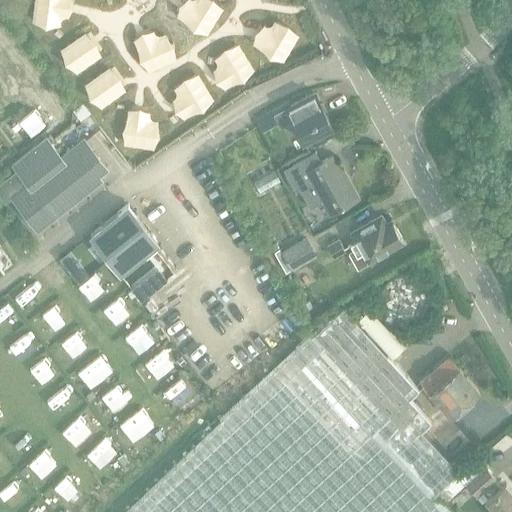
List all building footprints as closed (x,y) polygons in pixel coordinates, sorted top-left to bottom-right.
[(287,0),(150,0),(175,55),(198,44),(207,64),(242,48),(237,37),(248,32),(265,70),(310,50),(287,0)] [(0,84),(29,66),(21,54),(0,67),(0,84)] [(202,112),(222,99),(216,90),(196,103),(202,112)] [(44,91),(14,110),(21,121),(51,102),(44,91)] [(285,107),(273,114),(279,126),(291,120),(302,141),(330,126),(319,103),(317,104),(311,93),(284,106),(285,107)] [(127,146),(134,158),(159,145),(152,133),(127,146)] [(70,196),(105,168),(82,139),(60,156),(45,138),(12,164),(16,170),(0,182),(0,197),(4,202),(11,197),(33,225),(49,212),(53,216),(73,200),(70,196)] [(309,207),(321,201),(328,214),(355,200),(331,156),(320,161),(314,151),(282,168),(294,189),(298,187),(309,207)] [(274,170),(253,181),(259,192),(280,181),(274,170)] [(88,232),(118,271),(138,296),(175,267),(156,241),(157,240),(127,201),(88,232)] [(367,260),(402,240),(391,220),(385,223),(380,215),(351,231),(356,240),(349,244),(352,249),(348,251),(357,268),(368,262),(367,260)] [(307,238),(281,253),(292,271),(318,256),(307,238)] [(336,238),(325,245),(332,257),(344,251),(336,238)] [(0,268),(1,270),(12,262),(0,244),(0,268)] [(79,284),(90,298),(104,287),(93,273),(79,284)] [(118,295),(103,305),(116,323),(131,313),(118,295)] [(342,307),(313,333),(400,428),(419,410),(408,398),(418,390),(413,385),(342,307)] [(124,335),(135,349),(151,336),(140,323),(124,335)] [(221,422),(126,511),(450,511),(435,494),(459,472),(421,430),(430,422),(419,410),(400,428),(313,333),(312,334),(219,420),(221,422)] [(157,376),(175,364),(163,347),(146,359),(157,376)] [(449,416),(479,392),(449,355),(419,380),(449,416)] [(182,378),(166,389),(175,402),(191,391),(182,378)] [(133,438),(150,425),(138,410),(121,423),(133,438)] [(444,415),(426,432),(451,458),(468,442),(444,415)] [(88,452),(101,466),(119,450),(106,436),(88,452)] [(45,449),(30,461),(41,475),(57,462),(45,449)] [(482,502),(485,499),(496,511),(511,511),(511,491),(504,482),(499,487),(493,479),(495,478),(485,465),(465,482),(482,502)] [(55,485),(68,498),(78,487),(66,475),(55,485)]
